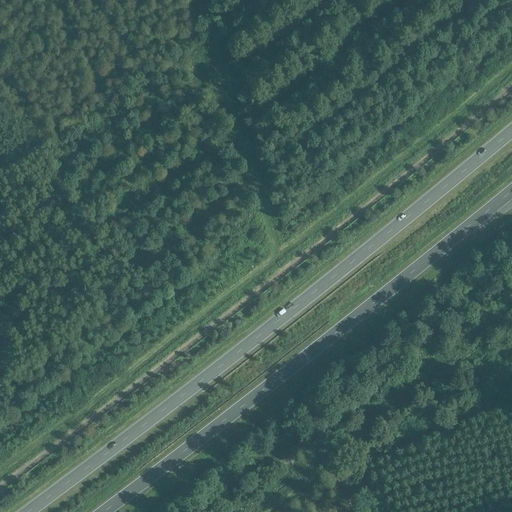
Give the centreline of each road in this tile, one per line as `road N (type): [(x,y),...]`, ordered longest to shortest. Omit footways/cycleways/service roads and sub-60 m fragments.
road 1 (trunk): [(511,130),(29,511)]
road 2 (trunk): [(106,511),(511,191)]
